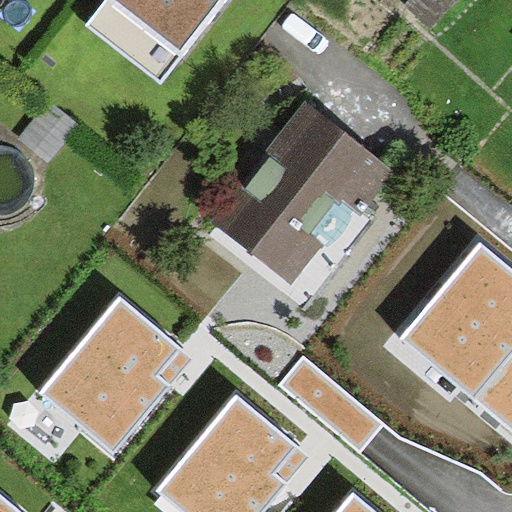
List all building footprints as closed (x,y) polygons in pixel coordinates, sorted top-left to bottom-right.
[(46,0),(50,3),(52,0),(116,0),(90,35),(161,91),(232,0),(46,0)] [(458,0),(416,0),(409,8),(431,29),(458,0)] [(392,176),(305,112),(218,230),(292,284),(348,207),(362,217),(392,176)] [(511,274),(481,249),(400,348),(511,439),(511,274)] [(125,300),(41,393),(111,455),(194,362),(125,300)] [(159,492),(182,511),(263,511),(311,457),(242,397),(159,492)] [(365,511),(351,499),(338,511),(365,511)]
